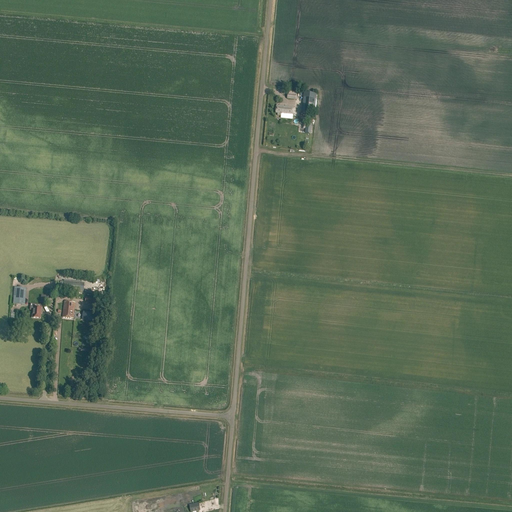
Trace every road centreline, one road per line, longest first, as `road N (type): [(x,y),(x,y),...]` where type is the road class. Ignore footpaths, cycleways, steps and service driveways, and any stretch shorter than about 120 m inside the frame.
road 1 (unclassified): [(232,416),(270,0)]
road 2 (track): [(227,477),(511,503)]
road 3 (track): [(256,150),(511,174)]
road 4 (unclassified): [(232,416),(0,398)]
